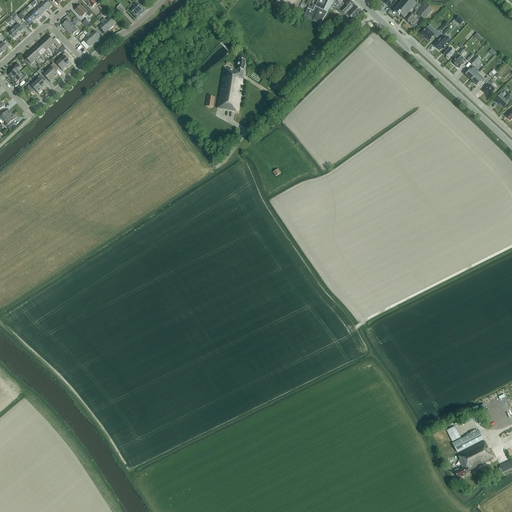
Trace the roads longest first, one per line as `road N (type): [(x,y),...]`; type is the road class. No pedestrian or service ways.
road 1 (unknown): [(511,249),(358,325)]
road 2 (secondary): [(511,146),(403,42)]
road 3 (residential): [(511,134),(403,42)]
